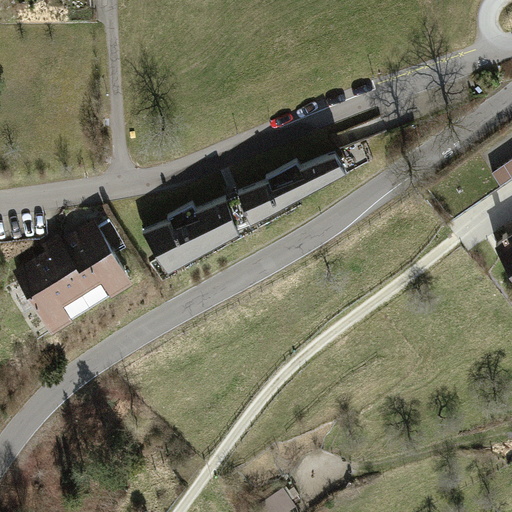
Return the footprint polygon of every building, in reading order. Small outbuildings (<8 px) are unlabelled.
[(171,220),(144,231),(171,270),(242,231),(240,227),(253,222),(254,223),(350,171),(338,153),(304,167),(299,160),(268,178),(270,181),(199,209),(194,202),(169,216),(171,220)] [(511,177),(511,158),(494,171),(503,183),(511,177)] [(45,249),(13,269),(53,333),(75,319),(74,317),(112,293),(114,295),(134,282),(94,218),(64,237),(60,232),(42,243),(45,249)] [(114,219),(103,224),(117,253),(128,248),(114,219)] [(511,236),(498,245),(511,268),(511,236)] [(284,486),(258,504),(262,511),(288,511),(298,506),(284,486)]
